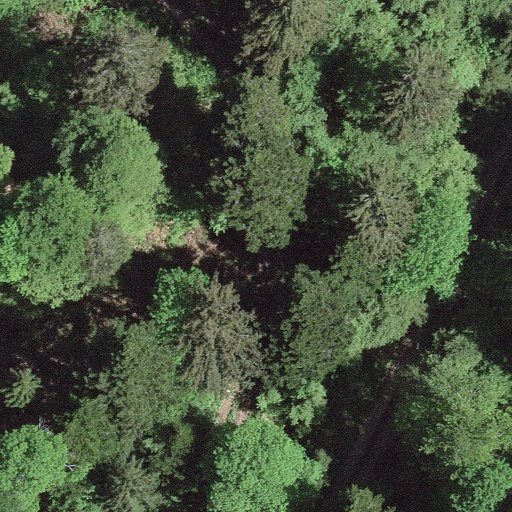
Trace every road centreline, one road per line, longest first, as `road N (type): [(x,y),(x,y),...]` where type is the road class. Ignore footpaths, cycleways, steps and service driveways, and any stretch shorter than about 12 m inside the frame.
road 1 (track): [(212,511),(289,240),(295,163),(225,26),(191,0)]
road 2 (track): [(335,511),(511,161)]
